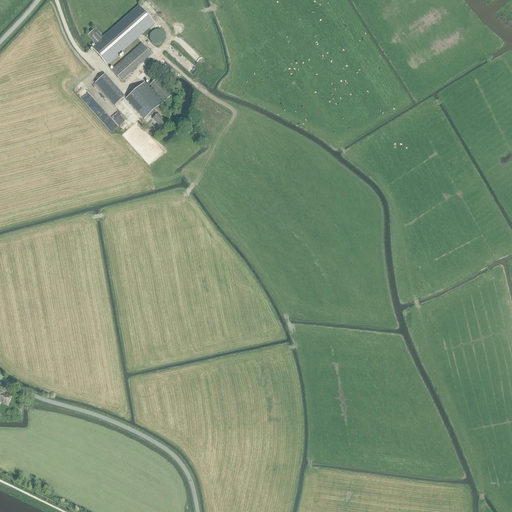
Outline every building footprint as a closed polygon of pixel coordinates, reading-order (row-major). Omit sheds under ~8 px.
[(139,6),(92,48),(106,65),(154,23),(153,22),(139,7),(139,6)] [(164,37),(164,36),(164,34),(163,32),(162,31),(161,30),(161,29),(159,28),(158,28),(156,28),(154,28),(153,29),(152,30),(151,31),(150,32),(149,33),(149,35),(149,36),(149,38),(150,39),(151,40),(152,41),(154,42),(154,43),(156,43),(157,43),(159,42),(161,42),(162,41),(163,40),(163,38),(164,37)] [(111,71),(120,82),(151,56),(141,44),(111,71)] [(149,86),(163,102),(171,95),(157,79),(149,86)] [(125,99),(142,118),(143,120),(150,114),(153,118),(152,119),(160,128),(165,122),(158,114),(157,114),(154,111),(162,103),(144,83),(125,99)] [(106,123),(110,131),(126,122),(121,114),(106,123)] [(1,389),(0,388),(0,402),(1,401),(2,402),(2,401),(7,403),(9,398),(5,396),(6,394),(4,394),(5,392),(1,389)]
